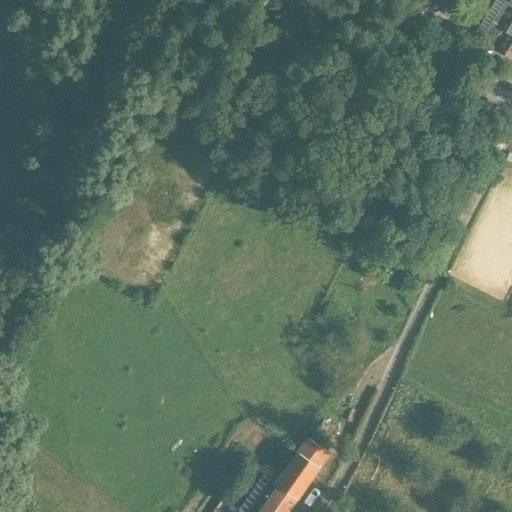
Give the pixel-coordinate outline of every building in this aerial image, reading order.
[(431,0),(419,0),(414,9),(423,14),(431,0)] [(511,0),(506,0),(482,39),(511,57),(511,0)] [(277,175),(249,157),(240,172),(253,180),(247,189),(262,199),(277,175)] [(290,177),(278,195),(306,213),(318,195),(290,177)] [(263,474),(239,509),(237,511),(286,511),(297,496),(329,452),(309,439),(277,484),(263,474)]
